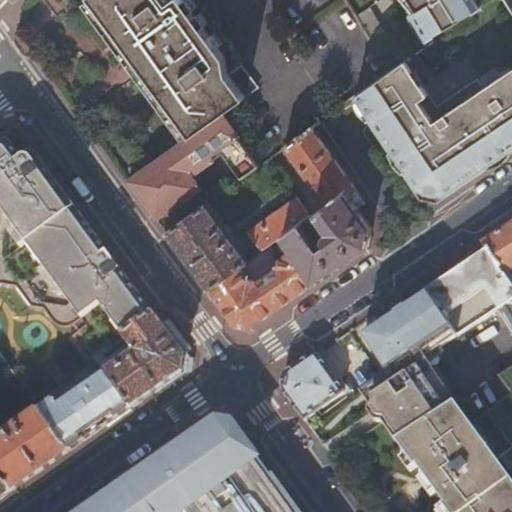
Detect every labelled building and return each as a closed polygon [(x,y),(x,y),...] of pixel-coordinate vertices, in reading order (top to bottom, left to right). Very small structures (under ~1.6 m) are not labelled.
[(92,0),(88,0),(85,3),(108,33),(114,29),(92,0)] [(92,0),(114,29),(154,0),(92,0)] [(167,0),(154,0),(114,29),(157,86),(217,44),(210,35),(203,25),(198,19),(196,16),(192,10),(184,0),(168,0),(167,0)] [(192,0),(184,0),(192,10),(198,6),(192,0)] [(412,0),(416,6),(413,8),(414,10),(431,37),(482,7),(477,0),(412,0)] [(356,15),(368,36),(376,30),(364,10),(356,15)] [(431,37),(414,10),(410,12),(417,26),(427,40),(431,37)] [(198,19),(203,25),(209,21),(201,12),(196,16),(198,19)] [(151,91),(157,86),(114,29),(108,33),(151,91)] [(217,44),(222,40),(216,31),(210,35),(217,44)] [(218,46),(217,44),(157,86),(193,134),(222,113),(245,96),(227,70),(226,56),(218,46)] [(389,70),(355,95),(357,98),(371,119),(393,150),(406,170),(418,188),(447,192),(491,163),(511,148),(511,68),(504,74),(486,86),(480,76),(438,103),(423,82),(414,69),(407,59),(389,70)] [(229,72),(245,96),(259,86),(241,62),(229,72)] [(511,64),(503,70),(504,74),(511,68),(511,64)] [(417,67),(414,69),(423,82),(426,80),(417,67)] [(187,138),(193,134),(157,86),(151,91),(187,138)] [(371,119),(357,98),(353,100),(360,112),(368,121),(371,119)] [(236,181),(258,165),(237,136),(238,134),(222,113),(193,134),(187,138),(168,151),(184,173),(214,152),(236,181)] [(354,185),(313,127),(312,126),(284,146),(313,187),(308,191),(312,196),(318,193),(326,205),(354,185)] [(0,141),(0,261),(3,266),(23,252),(17,245),(73,205),(44,164),(39,167),(30,154),(22,159),(11,144),(0,141)] [(406,170),(393,150),(389,153),(395,165),(403,172),(406,170)] [(158,218),(167,230),(206,203),(184,173),(168,151),(153,162),(153,163),(130,180),(158,218)] [(365,203),(354,185),(326,205),(317,212),(330,232),(325,236),(323,241),(325,244),(319,248),(306,229),(317,222),(317,217),(314,213),(311,216),(284,235),(288,242),(293,249),(315,283),(342,264),(367,247),(370,227),(357,208),(363,203),(364,204),(365,203)] [(284,235),(311,216),(298,198),(252,231),(264,249),(284,235)] [(188,259),(209,288),(248,260),(206,203),(167,230),(188,259)] [(17,245),(23,252),(61,307),(118,265),(87,223),(73,205),(17,245)] [(511,225),(483,245),(489,253),(504,276),(511,270),(511,225)] [(250,326),(315,283),(293,249),(281,258),(280,264),(259,278),(254,276),(250,278),(245,272),(255,265),(256,267),(280,250),(279,248),(288,242),(284,235),(264,249),(248,260),(209,288),(235,323),(250,326)] [(3,266),(0,267),(0,294),(9,294),(23,315),(34,316),(45,331),(53,335),(60,336),(63,335),(75,327),(61,307),(23,252),(3,266)] [(511,287),(504,276),(489,253),(455,275),(427,294),(458,339),(497,314),(511,304),(511,287)] [(61,307),(75,327),(94,355),(153,313),(141,297),(118,265),(61,307)] [(427,294),(412,304),(442,348),(458,339),(427,294)] [(362,394),(397,442),(457,403),(424,358),(442,348),(412,304),(364,336),(390,374),(362,394)] [(511,304),(497,314),(511,334),(511,304)] [(184,372),(185,356),(153,313),(94,355),(107,374),(131,408),(157,390),(184,372)] [(305,420),(343,394),(316,355),(286,375),(283,390),(305,420)] [(511,366),(499,375),(511,392),(511,393),(471,423),(457,403),(397,442),(416,468),(419,466),(445,504),(443,505),(447,511),(511,511),(511,478),(499,461),(494,454),(510,443),(511,444),(511,366)] [(40,410),(69,451),(99,430),(131,408),(107,374),(75,396),(71,391),(67,394),(70,399),(61,405),(58,403),(57,404),(53,400),(40,410)] [(0,437),(0,476),(11,492),(37,473),(69,451),(40,410),(17,426),(19,429),(10,435),(7,432),(0,437)] [(296,511),(233,425),(217,422),(114,494),(88,511),(296,511)] [(494,454),(499,461),(511,451),(511,444),(510,443),(494,454)] [(0,499),(11,492),(0,476),(0,499)]
